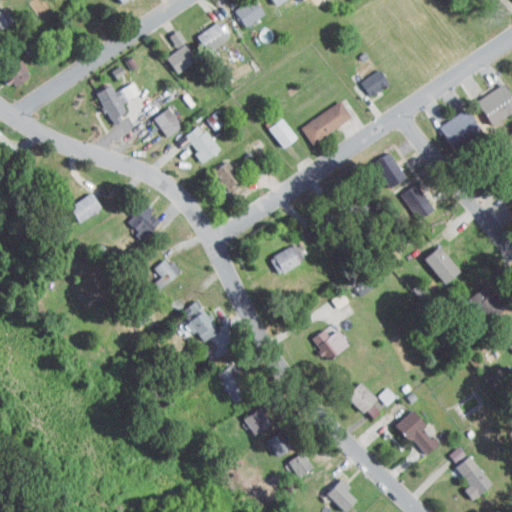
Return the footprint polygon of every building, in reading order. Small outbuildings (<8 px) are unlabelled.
[(226,0),(222,3),(233,21),(253,9),(247,0),(226,0)] [(195,47),(218,33),(207,15),(184,29),(195,47)] [(163,41),(174,36),(168,23),(157,28),(163,41)] [(165,67),(184,53),(172,38),(154,51),(165,67)] [(0,74),(3,80),(20,69),(11,54),(0,61),(0,74)] [(350,75),(359,90),(377,79),(368,64),(350,75)] [(127,87),(121,76),(108,83),(114,94),(127,87)] [(116,104),(100,77),(83,87),(102,119),(110,115),(107,109),(116,104)] [(477,118),(507,104),(494,78),(465,92),(477,118)] [(340,111),(328,94),(289,122),(300,138),(340,111)] [(170,121),(157,101),(141,112),(154,131),(170,121)] [(441,142),(469,125),(455,102),(427,120),(441,142)] [(269,141),(284,132),(271,112),(257,121),(269,141)] [(190,157),(208,143),(188,118),(173,129),(185,144),(182,147),(190,157)] [(362,155),(377,182),(394,172),(379,146),(362,155)] [(202,165),(217,185),(231,175),(216,155),(202,165)] [(511,164),(492,176),(509,204),(511,202),(511,164)] [(390,187),(401,207),(417,199),(406,178),(390,187)] [(56,201),(67,218),(90,202),(79,186),(56,201)] [(131,233),(149,215),(132,199),(115,218),(131,233)] [(293,254),(284,237),(257,251),(266,268),(293,254)] [(449,264),(427,239),(411,254),(433,278),(449,264)] [(146,283),(168,266),(156,251),(142,261),(149,271),(141,277),(146,283)] [(457,294),(478,316),(492,303),(471,281),(457,294)] [(190,336),(207,325),(185,293),(175,300),(179,306),(172,310),(190,336)] [(300,332),(315,354),(337,340),(326,324),(318,330),(313,323),(300,332)] [(511,326),(498,339),(511,353),(511,326)] [(206,367),(221,395),(234,388),(220,360),(206,367)] [(334,388),(361,412),(374,398),(348,374),(334,388)] [(384,389),(376,380),(366,388),(375,398),(384,389)] [(242,428),(257,419),(247,401),(232,411),(242,428)] [(384,417),(413,449),(426,436),(412,421),(415,418),(400,402),(384,417)] [(278,442),(268,425),(255,432),(264,449),(278,442)] [(454,447),(447,439),(437,448),(444,456),(454,447)] [(301,460),(292,444),(276,453),(286,470),(301,460)] [(452,482),(461,492),(480,476),(457,448),(443,460),(458,477),(452,482)] [(314,487),(333,504),(345,492),(336,484),(340,480),(329,470),(314,487)]
